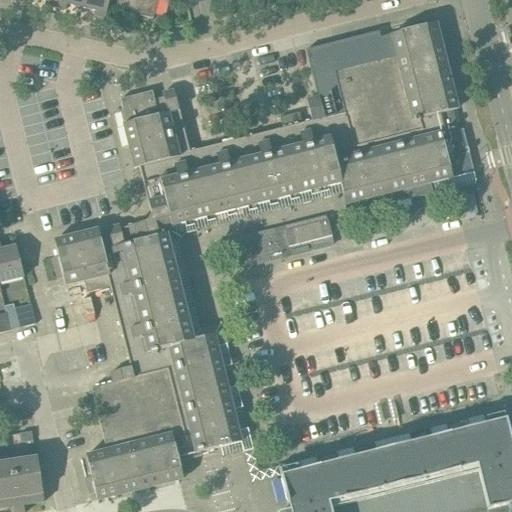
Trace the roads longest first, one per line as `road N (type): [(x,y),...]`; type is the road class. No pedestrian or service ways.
road 1 (residential): [(0,29),(147,62),(211,48)]
road 2 (unknown): [(284,347),(478,301)]
road 3 (residential): [(211,48),(404,0)]
road 4 (residential): [(67,511),(26,348)]
road 5 (tertiary): [(511,147),(474,0)]
